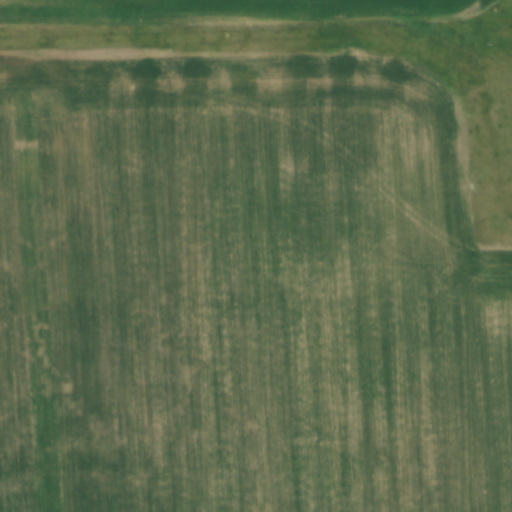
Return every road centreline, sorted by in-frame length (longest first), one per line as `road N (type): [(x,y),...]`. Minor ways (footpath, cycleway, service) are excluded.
road 1 (track): [(0,51),(423,42),(446,51),(462,75),(486,186),(511,226)]
road 2 (track): [(302,511),(311,92),(321,56),(339,40)]
